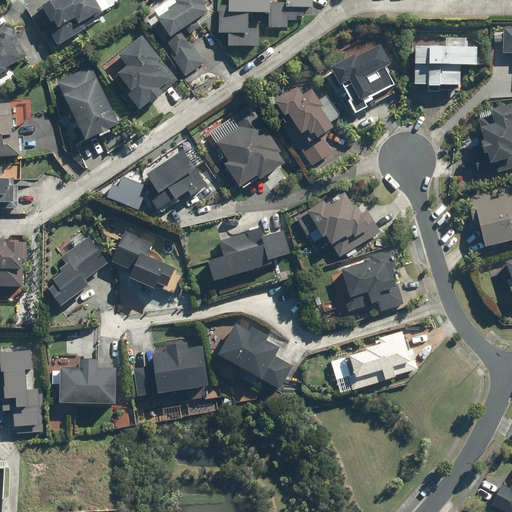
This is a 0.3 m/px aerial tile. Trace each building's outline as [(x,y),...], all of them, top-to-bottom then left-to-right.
[(54,0),(33,14),(52,45),(107,10),(100,0),(54,0)] [(189,26),(214,9),(207,0),(184,0),(164,14),(165,15),(151,25),(185,74),(210,57),(189,26)] [(312,6),(312,0),(285,0),(285,2),(269,2),(268,0),(227,0),(227,4),(219,4),(218,32),(227,32),(227,45),(257,45),(257,28),(247,28),(247,11),(268,11),(268,27),(287,26),(286,19),(295,19),(295,15),(302,15),(302,6),(312,6)] [(0,73),(28,56),(7,22),(0,27),(0,73)] [(511,28),(503,28),(503,52),(511,52),(511,28)] [(140,35),(116,53),(125,64),(115,72),(127,86),(123,89),(137,108),(148,99),(150,102),(162,92),(161,92),(177,80),(162,61),(159,63),(155,59),(158,57),(140,35)] [(389,63),(379,43),(355,56),(353,53),(329,65),(332,71),(328,73),(336,89),(342,86),(346,93),(344,93),(354,112),(366,105),(364,102),(372,98),(370,95),(393,83),(388,73),(389,72),(385,65),(389,63)] [(450,45),(450,44),(428,44),(428,45),(414,45),(414,62),(414,83),(427,83),(427,84),(439,84),(439,83),(459,84),(460,63),(475,63),(476,45),(450,45)] [(95,61),(56,84),(87,136),(126,113),(95,61)] [(276,103),(271,106),(282,123),(283,123),(311,165),(331,151),(322,136),(329,132),(330,133),(337,128),(334,123),(331,125),(329,122),(337,117),(338,113),(326,94),(318,99),(311,88),(301,93),(296,86),(274,100),(276,103)] [(0,155),(18,154),(18,151),(23,151),(22,135),(17,136),(16,131),(10,131),(10,128),(11,127),(11,126),(15,126),(14,116),(11,116),(10,102),(0,102),(0,155)] [(511,108),(478,116),(488,159),(511,152),(511,108)] [(258,113),(213,143),(242,187),(287,157),(258,113)] [(205,184),(181,149),(144,173),(152,185),(144,191),(156,209),(172,198),(173,198),(186,190),(189,195),(192,193),(192,194),(198,191),(197,190),(205,184)] [(0,170),(0,204),(17,204),(17,171),(0,170)] [(488,192),(467,197),(475,227),(480,226),(485,247),(511,240),(511,186),(497,190),(499,198),(490,200),(488,192)] [(339,256),(380,232),(366,210),(361,213),(355,203),(352,206),(344,192),(325,203),(323,200),(305,210),(306,210),(295,217),(306,235),(317,228),(322,236),(324,234),(330,244),(331,243),(339,256)] [(135,262),(129,280),(173,294),(182,266),(148,255),(154,236),(120,225),(110,255),(135,262)] [(221,274),(288,255),(280,226),(212,246),(221,274)] [(95,284),(85,272),(107,258),(88,230),(61,247),(70,262),(45,281),(56,294),(56,293),(66,306),(95,284)] [(26,239),(0,238),(0,286),(25,287),(26,239)] [(394,274),(393,268),(396,267),(390,248),(369,255),(370,259),(340,268),(348,293),(342,295),(347,311),(373,303),(373,302),(377,301),(380,311),(403,304),(397,283),(394,284),(391,275),(394,274)] [(240,329),(223,359),(282,394),(299,364),(240,329)] [(348,376),(352,390),(386,380),(386,379),(395,377),(394,375),(417,368),(414,359),(415,359),(412,349),(409,350),(406,339),(404,340),(402,331),(378,338),(380,343),(364,347),(365,350),(348,355),(349,358),(347,359),(351,375),(348,376)] [(32,349),(0,352),(0,359),(8,424),(42,420),(32,349)] [(213,388),(210,350),(158,354),(161,392),(213,388)] [(64,361),(63,399),(124,402),(125,364),(64,361)] [(511,511),(511,463),(508,461),(492,505),(511,511)]
